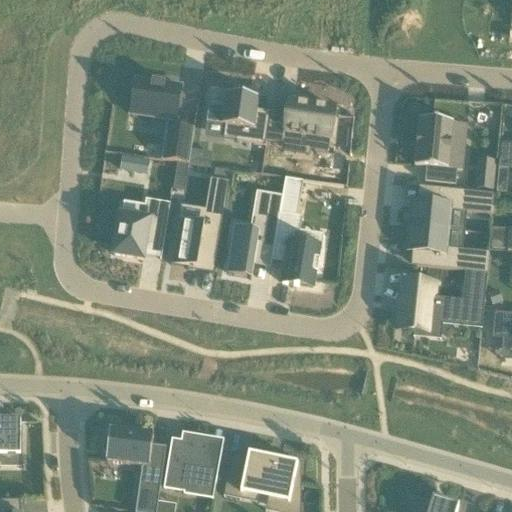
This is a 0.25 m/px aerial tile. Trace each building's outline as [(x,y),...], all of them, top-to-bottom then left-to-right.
[(135,83),(130,117),(176,123),(181,89),(165,86),(165,85),(163,85),(163,86),(153,85),(153,83),(152,83),(151,86),(135,83)] [(209,105),(206,125),(226,127),(224,141),(237,143),(237,145),(249,147),(265,149),(266,144),(270,115),(256,113),(258,100),(242,97),(227,95),(225,107),(209,105)] [(270,115),(266,144),(284,146),(286,146),(287,139),(296,140),(297,136),(311,138),(309,152),(311,152),(328,155),(334,111),(326,110),(326,109),(325,108),(325,109),(317,108),(317,107),(316,107),(316,108),(308,107),(308,106),(307,106),(307,107),(299,106),(299,105),(298,104),(297,107),(289,106),(289,110),(271,108),(270,115)] [(419,121),(415,169),(426,170),(425,185),(455,188),(457,173),(462,173),(464,155),(450,153),(452,126),(453,124),(419,121)] [(167,128),(162,163),(189,167),(194,132),(167,128)] [(500,145),(498,171),(511,171),(511,146),(510,146),(500,145)] [(123,160),(121,172),(147,176),(149,164),(123,160)] [(477,162),(474,191),(493,193),(496,164),(477,162)] [(498,171),(498,179),(507,180),(508,172),(498,171)] [(280,216),(272,263),(285,265),(284,276),(283,281),(282,285),(288,286),(293,287),(299,288),(313,290),(315,275),(317,276),(317,274),(315,274),(317,264),(317,262),(319,250),(298,246),(300,233),(302,219),(296,218),(302,183),(285,180),(282,199),(280,216)] [(171,265),(170,267),(187,270),(187,272),(189,272),(189,270),(197,271),(199,259),(216,262),(229,184),(210,181),(205,212),(203,226),(180,222),(173,266),(171,265)] [(410,209),(409,226),(451,231),(452,214),(493,218),(495,197),(424,189),(423,204),(417,204),(411,203),(410,209)] [(229,258),(226,276),(250,280),(250,282),(251,282),(254,268),(255,258),(264,260),(271,261),(270,265),(271,265),(272,263),(280,216),(282,199),(271,197),(268,213),(254,210),(250,235),(233,232),(232,243),(229,258)] [(116,242),(113,257),(129,260),(143,262),(143,258),(146,243),(163,246),(167,227),(170,206),(146,202),(145,208),(142,222),(121,218),(120,218),(118,233),(117,233),(116,234),(117,234),(116,241),(115,241),(115,242),(116,242)] [(407,247),(406,253),(412,254),(418,254),(416,269),(465,274),(487,276),(489,255),(448,251),(451,231),(409,226),(407,247)] [(396,303),(396,304),(401,305),(400,314),(398,331),(414,332),(413,340),(414,340),(415,336),(429,337),(431,322),(467,326),(468,317),(482,319),(483,319),(484,309),(486,285),(487,276),(465,274),(462,305),(433,302),(434,287),(403,284),(401,303),(396,303)] [(498,292),(488,295),(493,309),(503,305),(498,292)] [(511,316),(496,315),(493,340),(511,340),(511,316)] [(20,434),(21,421),(0,421),(0,457),(20,457),(20,458),(22,458),(22,434),(20,434)] [(141,483),(161,485),(166,450),(161,449),(152,448),(153,438),(138,436),(139,432),(125,430),(125,434),(110,433),(109,441),(105,441),(103,455),(107,455),(106,464),(143,469),(141,483)] [(201,484),(216,486),(222,450),(217,450),(209,448),(210,442),(182,438),(181,444),(172,442),(164,490),(199,495),(201,484)] [(290,463),(276,460),(276,464),(261,461),(250,459),(250,456),(249,456),(248,460),(232,457),(223,499),(241,502),(243,489),(259,492),(269,494),(291,499),(294,486),(298,464),(290,463)] [(138,501),(138,511),(146,511),(156,511),(158,503),(139,501),(138,501)] [(413,502),(409,511),(457,511),(458,508),(441,503),(439,509),(413,502)] [(0,511),(21,511),(21,503),(0,503),(0,511)]
